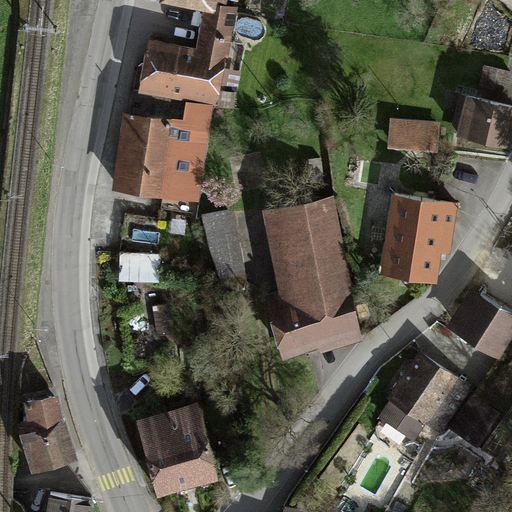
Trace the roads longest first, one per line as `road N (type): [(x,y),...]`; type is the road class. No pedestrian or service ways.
road 1 (primary): [(131,511),(85,398),(68,327),(64,243),(109,0)]
road 2 (residential): [(247,511),(362,359),(441,294),(511,184)]
